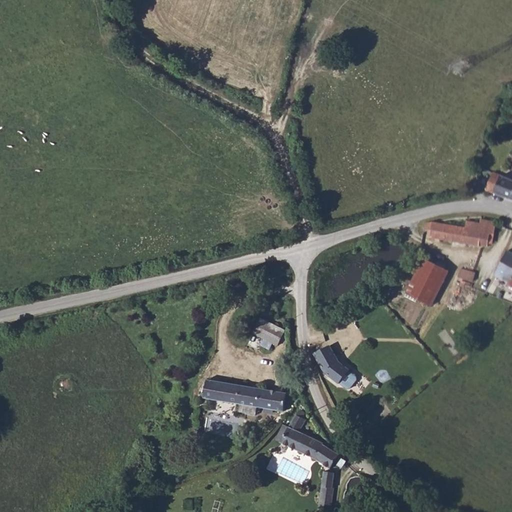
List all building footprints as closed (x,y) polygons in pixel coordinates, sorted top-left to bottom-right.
[(511,174),(482,162),(475,179),(511,193),(511,174)] [(465,227),(432,222),(426,223),(424,229),(431,230),(430,237),(480,246),(480,244),(488,246),(490,234),(494,234),(496,222),(481,219),(480,223),(466,221),(465,227)] [(511,252),(507,250),(495,275),(509,282),(507,285),(511,287),(511,252)] [(449,270),(424,258),(407,293),(432,306),(449,270)] [(476,273),(460,268),(458,277),(473,282),(476,273)] [(286,331),(261,318),(253,333),(265,339),(261,345),(270,349),(273,343),(278,345),(286,331)] [(339,361),(330,345),(315,353),(326,373),(339,384),(350,370),(339,361)] [(279,384),(202,369),(199,387),(232,393),(249,396),(276,401),(279,384)] [(249,396),(232,393),(231,403),(247,405),(249,396)] [(293,406),(284,403),(273,437),(307,451),(314,434),(289,424),(293,406)] [(315,432),(314,434),(307,451),(321,459),(324,455),(331,458),(332,450),(329,453),(317,440),(319,436),(315,432)] [(329,453),(332,450),(319,436),(317,440),(329,453)] [(335,472),(325,471),(318,510),(329,511),(330,511),(334,488),(333,488),(335,472)]
